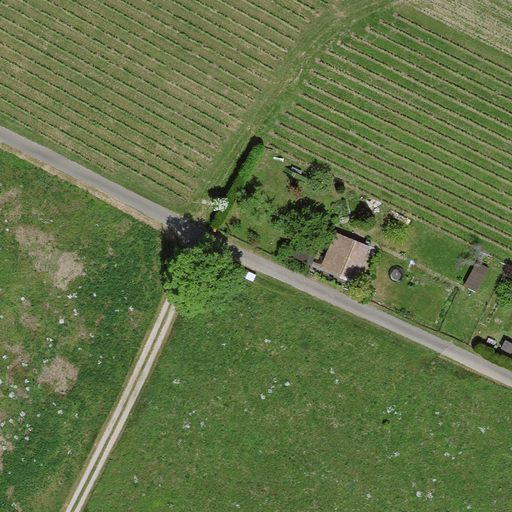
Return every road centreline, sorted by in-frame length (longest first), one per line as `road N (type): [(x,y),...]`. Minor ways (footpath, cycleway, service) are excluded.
road 1 (track): [(0,133),(511,379)]
road 2 (track): [(195,232),(307,53),(343,23),(394,0)]
road 3 (track): [(223,245),(186,275),(73,511)]
